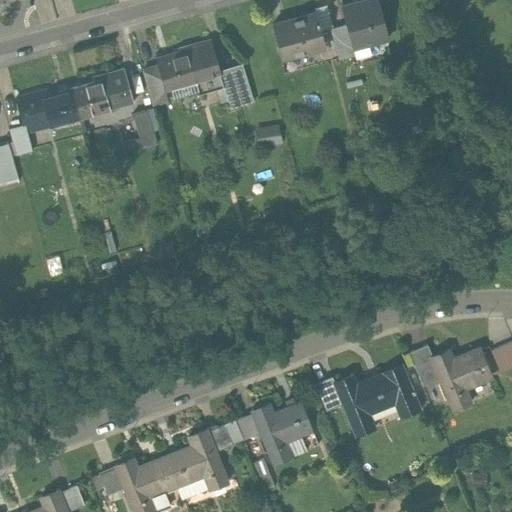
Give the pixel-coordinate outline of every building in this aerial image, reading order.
[(388,40),(377,0),(368,0),(341,7),(346,26),(352,49),(388,40)] [(321,34),(316,14),(272,26),(281,61),(319,51),(315,35),(321,34)] [(354,57),(352,49),(346,26),(330,30),(339,61),(354,57)] [(180,55),(156,62),(158,69),(165,92),(166,92),(165,91),(193,83),(197,97),(221,90),(217,75),(218,75),(218,72),(209,41),(178,50),(180,55)] [(217,75),(221,90),(227,111),(252,104),(242,65),(218,72),(218,75),(217,75)] [(168,103),(165,92),(158,69),(142,73),(152,108),(168,103)] [(134,105),(124,70),(92,79),(94,85),(71,91),(79,119),(80,120),(134,105)] [(79,119),(71,91),(42,99),(41,94),(16,101),(22,122),(45,116),(49,127),(79,119)] [(155,138),(147,112),(133,117),(140,142),(155,138)] [(9,131),(16,158),(32,153),(25,127),(9,131)] [(0,172),(17,168),(14,159),(11,160),(7,145),(0,147),(0,172)] [(423,389),(440,382),(431,359),(432,359),(428,348),(409,355),(423,389)] [(432,359),(431,359),(440,382),(453,413),(470,406),(463,390),(491,378),(479,351),(453,363),(448,352),(447,353),(448,354),(433,361),(432,359)] [(353,378),(335,386),(336,387),(344,406),(357,438),(374,431),(367,415),(395,403),(384,377),(357,388),(353,378)] [(326,414),(344,406),(336,387),(318,394),(326,414)] [(270,408),(253,415),(261,435),(274,467),(291,460),(284,444),(300,437),(312,432),(301,405),(273,417),(270,408)] [(244,442),(261,435),(253,415),(236,422),(244,442)] [(207,434),(215,453),(233,446),(225,426),(207,434)] [(193,449),(165,460),(176,488),(204,476),(211,492),(228,485),(215,453),(207,434),(207,433),(190,440),(193,449)] [(284,444),(291,460),(307,454),(300,437),(284,444)] [(117,469),(117,470),(125,490),(133,511),(154,511),(149,499),(176,488),(165,460),(138,471),(134,462),(117,469)] [(264,462),(254,466),(265,493),(275,489),(264,462)] [(107,497),(125,490),(117,470),(99,478),(107,497)] [(58,495),(65,511),(72,511),(85,507),(77,488),(58,495)] [(45,510),(39,511),(65,511),(58,495),(58,493),(41,501),(45,510)]
